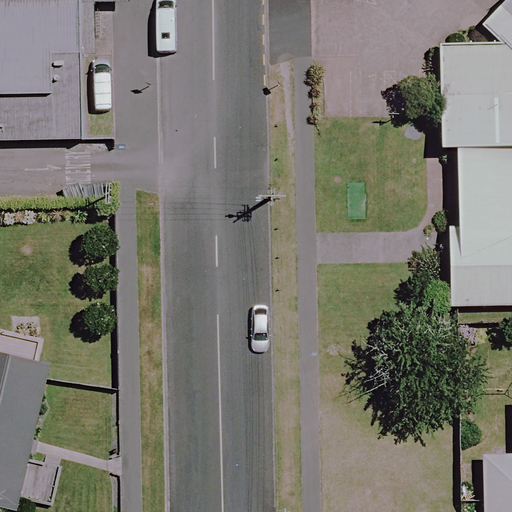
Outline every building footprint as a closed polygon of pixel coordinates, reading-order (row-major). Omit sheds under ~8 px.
[(0,0),(0,152),(52,151),(48,0),(0,0)] [(511,13),(501,26),(511,35),(511,13)] [(443,151),(511,151),(511,52),(444,52),(443,151)] [(464,160),(464,208),(454,208),(455,307),(511,306),(511,173),(511,174),(511,160),(464,160)] [(45,365),(0,357),(0,508),(20,511),(45,365)] [(511,511),(511,457),(484,458),(484,511),(511,511)]
